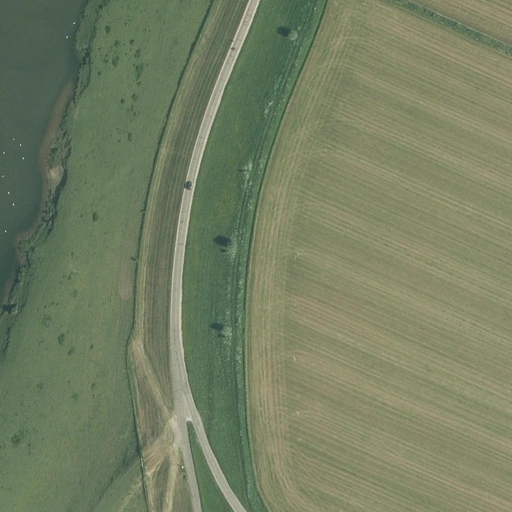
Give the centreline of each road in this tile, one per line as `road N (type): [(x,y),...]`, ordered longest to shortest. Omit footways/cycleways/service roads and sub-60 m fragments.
road 1 (unclassified): [(183,398),(175,305),(188,189),(254,0)]
road 2 (unclassified): [(240,511),(183,398)]
